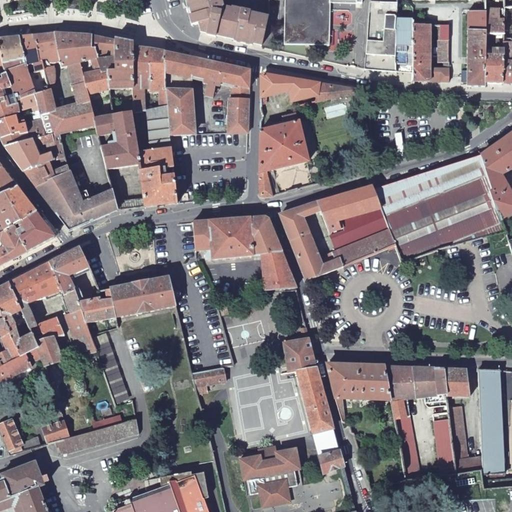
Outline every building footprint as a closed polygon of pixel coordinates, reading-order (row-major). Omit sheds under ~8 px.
[(185,0),(186,0),(188,0),(189,5),(195,26),(199,25),(200,31),(206,32),(206,33),(215,36),(216,35),(220,36),(233,39),(233,40),(252,44),(252,43),(261,45),(268,17),(250,13),(251,12),(232,7),(232,8),(223,6),(221,0),(185,0)] [(284,0),(285,44),(329,45),(330,3),(361,3),(361,0),(284,0)] [(511,0),(503,0),(503,8),(511,8),(511,0)] [(396,2),(370,2),(364,69),(397,72),(397,20),(396,2)] [(485,35),(485,20),(485,13),(469,13),(467,86),(485,87),(485,84),(485,56),(485,35)] [(413,21),(397,20),(397,72),(412,73),(413,24),(413,21)] [(503,43),(503,28),(503,20),(485,20),(485,35),(496,35),(496,56),(485,56),(485,84),(502,84),(503,43)] [(430,26),(413,24),(412,73),(412,82),(430,82),(430,26)] [(54,35),(33,37),(38,56),(42,60),(45,70),(50,91),(52,90),(54,88),(55,86),(56,84),(55,79),(54,64),(60,62),(54,35)] [(57,35),(54,35),(60,62),(61,68),(72,66),(76,83),(73,84),(79,105),(91,102),(90,93),(110,91),(109,73),(102,73),(96,50),(92,50),(92,37),(57,35)] [(29,74),(36,72),(45,70),(42,60),(38,56),(33,37),(19,38),(25,59),(29,74)] [(115,41),(92,37),(92,50),(96,50),(102,73),(109,73),(116,73),(115,41)] [(25,59),(19,38),(0,40),(0,50),(4,65),(25,59)] [(115,39),(115,41),(116,73),(109,73),(110,91),(135,90),(133,47),(133,43),(115,39)] [(502,84),(511,83),(511,58),(511,43),(503,43),(502,84)] [(135,94),(136,113),(148,111),(147,90),(153,91),(153,92),(164,91),(165,101),(163,101),(164,108),(168,108),(164,52),(133,47),(135,90),(135,94)] [(0,82),(8,79),(4,65),(0,50),(0,82)] [(201,61),(164,52),(168,108),(170,139),(172,138),(172,137),(195,136),(192,90),(193,76),(232,85),(232,100),(228,99),(228,135),(248,134),(249,71),(201,61)] [(0,105),(6,104),(2,89),(11,87),(16,105),(35,96),(29,74),(25,59),(4,65),(8,79),(0,82),(0,105)] [(38,89),(39,94),(50,91),(45,70),(36,72),(40,89),(38,89)] [(449,73),(440,73),(440,82),(449,83),(449,73)] [(261,78),(261,99),(290,94),(292,105),(361,91),(265,75),(261,78)] [(59,131),(60,134),(97,125),(96,119),(91,102),(79,105),(56,111),(50,91),(39,94),(35,96),(39,110),(41,120),(45,136),(59,131)] [(114,105),(115,116),(134,113),(136,113),(135,94),(125,94),(126,104),(114,105)] [(16,105),(15,106),(18,112),(32,107),(33,112),(39,110),(35,96),(16,105)] [(6,104),(0,105),(0,121),(11,118),(8,110),(6,104)] [(140,166),(144,208),(177,204),(170,139),(168,108),(164,108),(150,111),(151,153),(138,154),(134,113),(115,116),(96,119),(97,125),(100,137),(114,135),(114,137),(118,137),(119,147),(103,149),(108,171),(140,166)] [(24,114),(28,123),(41,120),(39,110),(33,112),(24,114)] [(283,125),(260,131),(258,196),(262,198),(273,197),(266,173),(308,162),(298,122),(297,122),(296,114),(283,116),(284,121),(282,122),(283,125)] [(14,118),(11,118),(0,121),(0,136),(1,139),(20,133),(21,135),(27,133),(25,124),(17,126),(14,118)] [(20,133),(1,139),(6,148),(45,136),(41,120),(28,123),(25,124),(27,133),(21,135),(20,133)] [(59,131),(45,136),(6,148),(6,149),(23,172),(65,156),(60,134),(59,131)] [(511,132),(481,156),(495,190),(491,191),(500,219),(511,212),(511,194),(502,176),(511,170),(511,132)] [(65,156),(23,172),(35,188),(68,171),(65,156)] [(481,156),(373,189),(381,209),(390,233),(396,248),(403,266),(435,253),(493,235),(505,231),(500,219),(491,191),(495,190),(481,156)] [(0,193),(16,187),(0,165),(0,193)] [(68,171),(35,188),(68,231),(117,211),(113,191),(90,200),(86,191),(78,193),(68,171)] [(16,187),(0,193),(0,234),(11,227),(18,223),(35,212),(16,187)] [(372,187),(317,202),(321,210),(319,211),(329,233),(344,229),(340,220),(381,209),(373,189),(372,187)] [(122,197),(124,210),(137,209),(136,194),(124,195),(122,197)] [(319,211),(321,210),(317,202),(280,216),(307,282),(343,268),(339,260),(336,261),(332,253),(318,259),(302,218),(319,211)] [(340,220),(344,229),(345,232),(330,236),(336,252),(337,253),(390,233),(381,209),(340,220)] [(44,224),(35,212),(18,223),(21,229),(15,233),(27,252),(53,239),(53,236),(44,224)] [(265,218),(192,222),(194,250),(210,249),(210,251),(208,252),(205,254),(205,260),(210,259),(210,260),(260,258),(263,292),(293,288),(268,220),(265,218)] [(0,266),(27,252),(15,233),(11,227),(0,234),(0,266)] [(337,253),(336,252),(332,253),(336,261),(339,260),(343,268),(396,248),(390,233),(337,253)] [(79,249),(50,263),(61,292),(62,295),(74,291),(68,277),(74,274),(74,275),(88,268),(79,249)] [(50,263),(10,284),(21,312),(24,319),(31,316),(27,305),(61,292),(50,263)] [(99,290),(101,299),(102,300),(112,299),(116,318),(175,304),(167,275),(157,277),(123,285),(99,290)] [(10,284),(0,289),(0,310),(9,332),(14,329),(14,327),(15,326),(11,317),(21,312),(10,284)] [(307,337),(293,289),(287,291),(288,294),(301,339),(307,337)] [(78,304),(74,291),(62,295),(68,312),(64,314),(65,316),(81,311),(78,304)] [(101,299),(78,304),(81,311),(86,324),(116,318),(112,299),(102,300),(101,299)] [(0,310),(0,336),(6,350),(0,352),(0,363),(1,366),(20,356),(14,343),(9,332),(0,310)] [(81,311),(65,316),(80,356),(95,351),(86,324),(81,311)] [(24,319),(29,329),(36,326),(31,316),(24,319)] [(41,341),(52,339),(63,335),(56,317),(36,326),(29,329),(31,335),(35,343),(41,341)] [(31,335),(14,343),(20,356),(37,348),(35,343),(31,335)] [(333,429),(307,337),(301,339),(282,344),(289,374),(298,371),(314,434),(333,429)] [(41,357),(44,366),(62,361),(52,339),(41,341),(35,343),(37,348),(41,357)] [(0,366),(0,382),(31,367),(30,363),(41,357),(37,348),(20,356),(1,366),(0,366)] [(193,373),(199,396),(200,396),(200,395),(208,393),(207,386),(225,382),(221,367),(193,373)] [(342,423),(344,423),(343,399),(390,400),(384,368),(327,367),(335,399),(342,423)] [(443,370),(384,368),(390,400),(446,399),(443,370)] [(467,371),(443,370),(446,399),(470,399),(467,371)] [(481,459),(481,472),(481,476),(503,474),(500,399),(499,372),(478,371),(481,459)] [(447,411),(448,423),(454,476),(481,472),(481,459),(467,461),(460,410),(447,411)] [(12,420),(0,424),(0,436),(0,437),(9,455),(43,446),(38,441),(24,445),(12,420)] [(70,438),(57,442),(59,447),(60,447),(63,455),(69,453),(70,453),(139,435),(135,421),(70,438)] [(409,421),(395,424),(406,484),(421,482),(409,421)] [(64,423),(44,430),(49,444),(57,442),(70,438),(64,423)] [(448,423),(434,424),(439,479),(454,476),(448,423)] [(340,452),(333,429),(314,434),(320,457),(340,452)] [(261,457),(262,463),(278,460),(276,454),(275,448),(260,451),(261,457)] [(261,457),(240,461),(245,482),(249,481),(252,497),(261,495),(264,509),(292,503),(289,489),(299,487),(296,471),(301,470),(297,449),(276,454),(278,460),(262,463),(261,457)] [(340,452),(320,457),(323,472),(344,467),(340,452)] [(48,511),(39,487),(45,485),(35,460),(0,474),(2,478),(0,479),(0,510),(12,506),(14,511),(48,511)] [(109,511),(211,511),(206,496),(211,494),(206,470),(193,472),(192,468),(160,475),(160,485),(116,502),(117,507),(109,511)]
